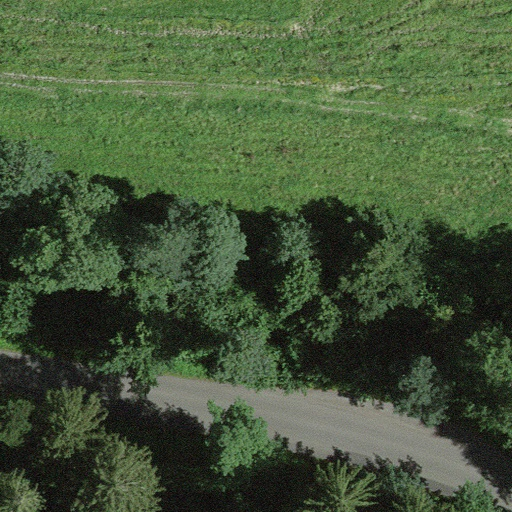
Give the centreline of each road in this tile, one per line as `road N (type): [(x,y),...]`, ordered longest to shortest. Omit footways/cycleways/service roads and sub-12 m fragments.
road 1 (tertiary): [(0,379),(247,424),(511,507)]
road 2 (track): [(511,128),(0,80)]
road 3 (track): [(348,452),(511,444)]
